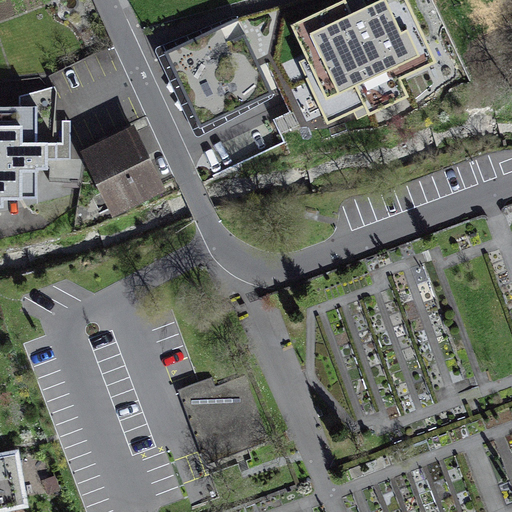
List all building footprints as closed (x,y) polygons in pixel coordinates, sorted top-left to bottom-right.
[(369,0),(332,0),(284,22),(328,121),(355,110),(358,118),(408,96),(400,78),(436,62),(407,0),(378,0),(371,3),(369,0)] [(0,210),(4,211),(5,204),(23,204),(23,202),(38,201),(39,175),(49,174),(49,163),(69,160),(71,121),(62,122),(62,144),(54,143),(57,94),(55,88),(19,96),(20,109),(11,111),(0,111),(0,210)] [(166,193),(134,127),(82,149),(115,220),(166,193)] [(212,379),(178,392),(206,466),(270,442),(245,376),(216,387),(212,379)] [(0,511),(15,511),(30,509),(19,451),(0,454),(0,511)]
